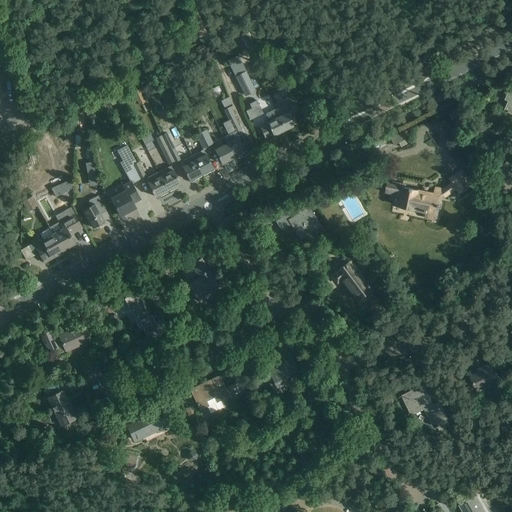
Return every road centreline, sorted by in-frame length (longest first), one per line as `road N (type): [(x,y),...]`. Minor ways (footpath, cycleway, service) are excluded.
road 1 (tertiary): [(206,200),(511,42)]
road 2 (tertiary): [(0,316),(206,200)]
road 3 (residential): [(100,377),(116,396),(275,319)]
road 4 (residential): [(338,366),(452,332),(511,284)]
road 5 (residential): [(244,511),(368,419)]
road 6 (residential): [(275,319),(206,200)]
